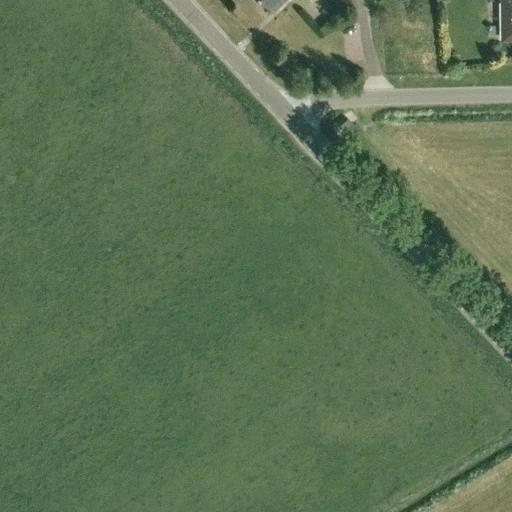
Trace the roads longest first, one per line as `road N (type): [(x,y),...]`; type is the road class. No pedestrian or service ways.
road 1 (unclassified): [(511,347),(290,116)]
road 2 (unclassified): [(290,116),(326,97),(511,94)]
road 3 (unclassified): [(290,116),(180,0)]
